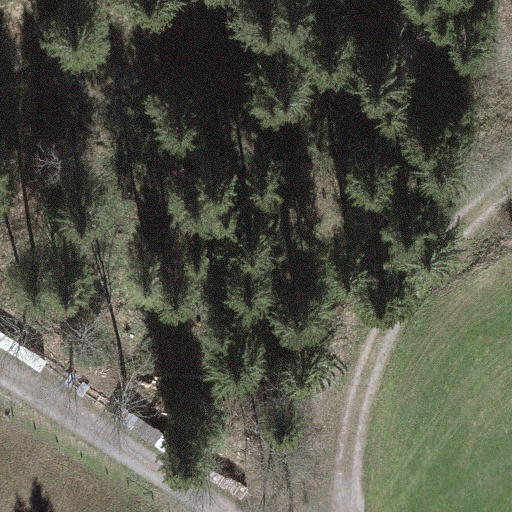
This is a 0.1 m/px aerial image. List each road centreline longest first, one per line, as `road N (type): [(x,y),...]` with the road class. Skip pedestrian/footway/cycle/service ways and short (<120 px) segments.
road 1 (track): [(356,511),(360,432),(401,306),(511,185)]
road 2 (track): [(0,367),(227,511)]
